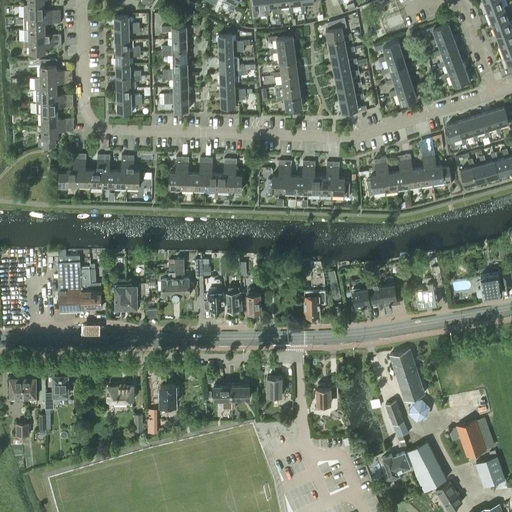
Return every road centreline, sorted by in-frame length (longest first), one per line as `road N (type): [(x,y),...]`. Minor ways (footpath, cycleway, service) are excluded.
road 1 (residential): [(494,92),(356,136),(107,131),(85,110),(82,0)]
road 2 (residential): [(0,359),(283,357),(294,339)]
road 3 (primary): [(0,340),(294,339)]
road 4 (primary): [(294,339),(511,308)]
